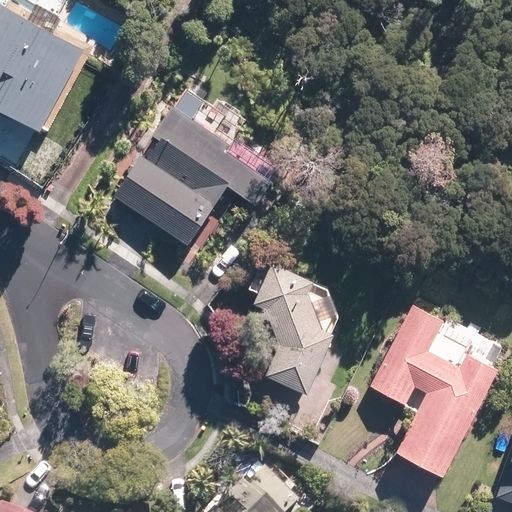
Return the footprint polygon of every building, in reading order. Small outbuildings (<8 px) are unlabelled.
[(0,110),(15,119),(20,109),(40,121),(46,125),(92,41),(23,5),(12,0),(6,0),(0,11),(0,110)] [(146,151),(121,190),(194,237),(232,177),(263,196),(282,167),(175,99),(154,131),(163,137),(152,154),(146,151)] [(279,255),(260,288),(277,298),(284,338),(273,368),(316,383),(344,323),(331,318),(318,283),(324,271),(279,255)] [(416,297),(372,382),(408,400),(418,383),(429,388),(400,447),(449,471),(505,361),(471,347),(465,359),(432,344),(450,313),(416,297)] [(511,456),(498,493),(511,498),(511,456)] [(289,511),(304,497),(268,464),(254,478),(250,474),(212,511),(289,511)] [(38,511),(4,499),(0,510),(0,511),(38,511)]
